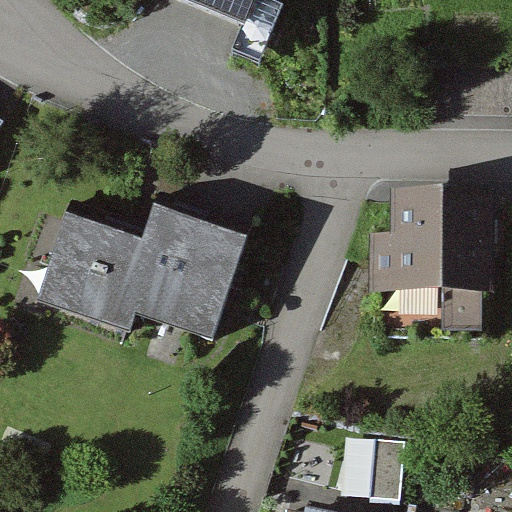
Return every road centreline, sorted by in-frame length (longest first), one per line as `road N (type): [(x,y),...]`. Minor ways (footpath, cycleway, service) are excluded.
road 1 (residential): [(233,511),(346,155)]
road 2 (residential): [(346,155),(210,135),(145,104),(81,58),(28,0)]
road 3 (residential): [(511,156),(346,155)]
